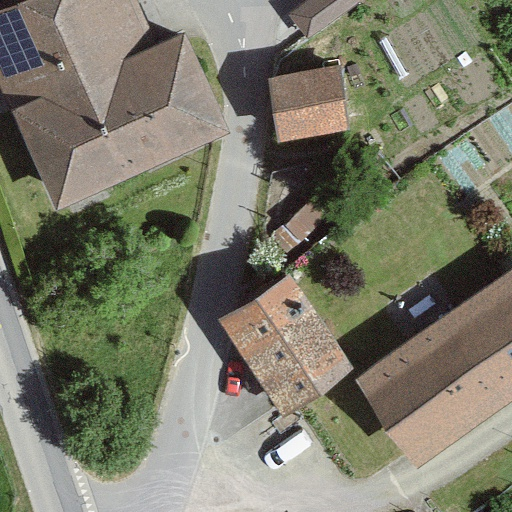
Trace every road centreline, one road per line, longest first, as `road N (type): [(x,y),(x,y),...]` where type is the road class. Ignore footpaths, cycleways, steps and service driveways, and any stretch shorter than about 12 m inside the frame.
road 1 (residential): [(243,0),(238,128),(150,511)]
road 2 (tertiary): [(59,511),(0,334)]
road 3 (unknown): [(397,511),(511,443)]
road 4 (unknown): [(160,468),(277,511)]
